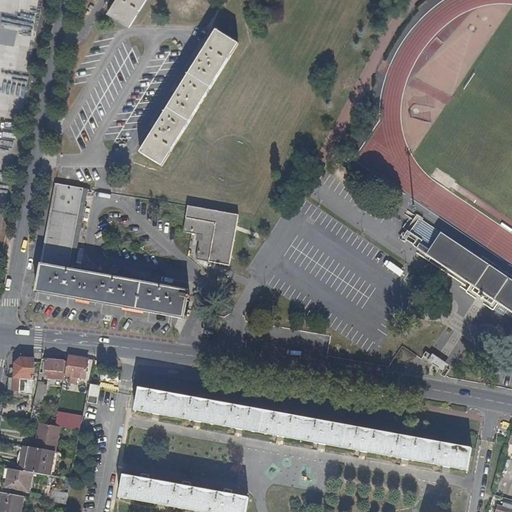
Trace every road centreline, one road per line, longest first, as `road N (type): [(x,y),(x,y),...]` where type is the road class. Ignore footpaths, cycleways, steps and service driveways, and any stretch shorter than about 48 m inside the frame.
road 1 (secondary): [(1,333),(511,403)]
road 2 (residential): [(1,333),(61,0)]
